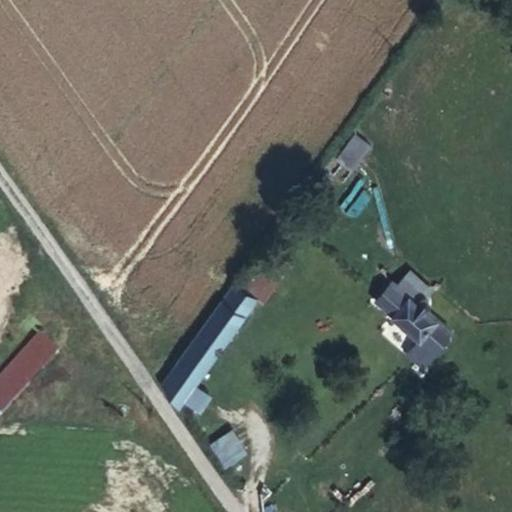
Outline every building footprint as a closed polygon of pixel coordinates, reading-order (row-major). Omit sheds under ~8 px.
[(352,134),(335,170),(352,178),(369,142),(352,134)] [(388,271),(364,295),(434,361),(455,338),(429,310),(438,300),(410,273),(400,282),(388,271)] [(253,304),(232,287),(161,382),(177,406),(253,304)] [(36,332),(0,362),(0,401),(53,355),(36,332)] [(233,427),(211,441),(227,469),(250,455),(233,427)]
